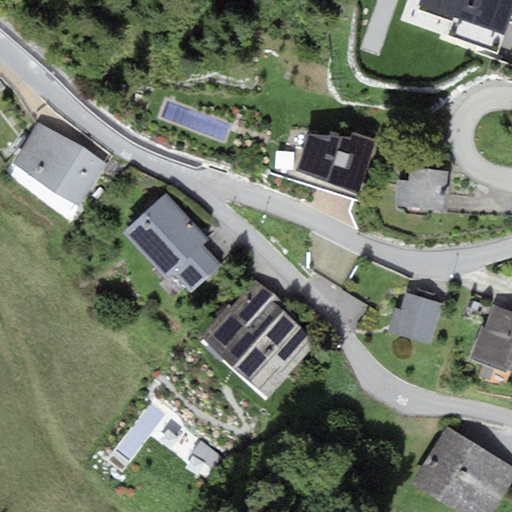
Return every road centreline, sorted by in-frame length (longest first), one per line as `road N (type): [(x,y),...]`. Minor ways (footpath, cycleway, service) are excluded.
road 1 (residential): [(511,419),(401,394),(377,381),(327,311),(179,176)]
road 2 (residential): [(179,176),(413,261),(511,244)]
road 3 (residential): [(0,44),(112,143),(179,176)]
road 4 (residential): [(511,187),(473,162),(463,127),(488,99),(511,97)]
